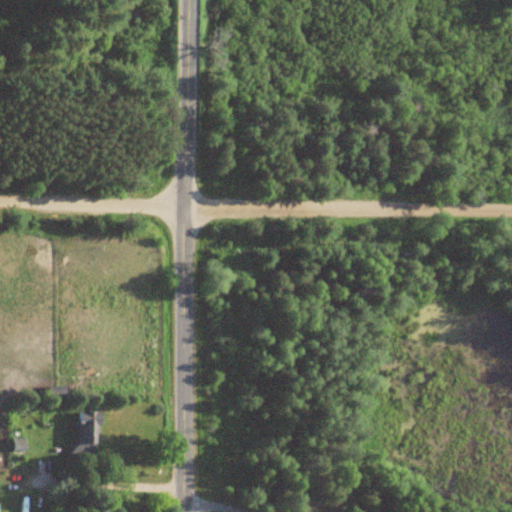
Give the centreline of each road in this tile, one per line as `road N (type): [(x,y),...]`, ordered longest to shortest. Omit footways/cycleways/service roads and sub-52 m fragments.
road 1 (residential): [(511,209),(0,203)]
road 2 (residential): [(181,511),(184,0)]
